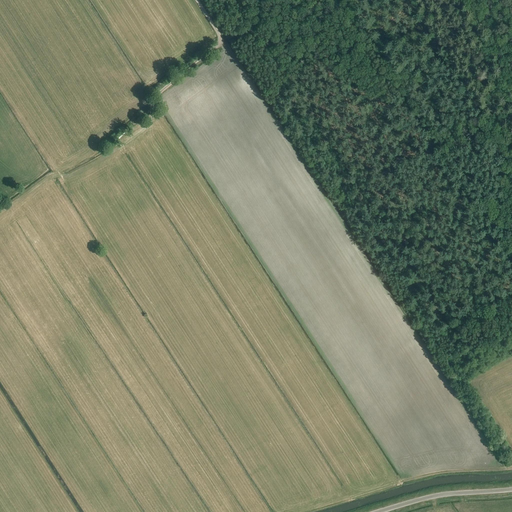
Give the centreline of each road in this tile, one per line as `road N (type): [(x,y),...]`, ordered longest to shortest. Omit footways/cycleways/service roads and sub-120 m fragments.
road 1 (track): [(194,0),(222,41),(157,93),(152,106)]
road 2 (unclassified): [(381,511),(438,495),(511,490)]
